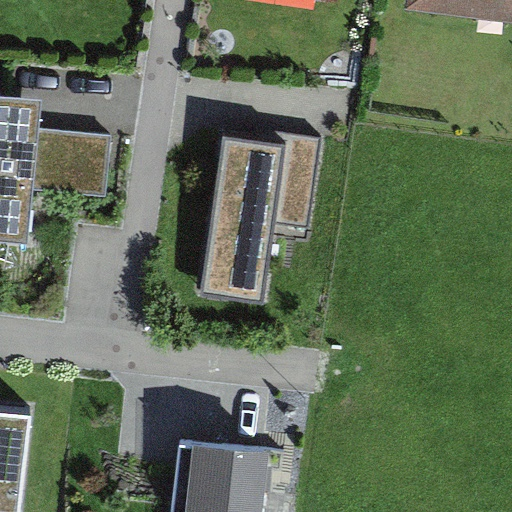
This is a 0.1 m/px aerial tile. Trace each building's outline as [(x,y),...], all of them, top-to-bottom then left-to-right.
[(511,0),(418,0),(418,4),(511,16),(511,0)] [(62,111),(0,103),(0,211),(48,218),(55,168),(60,130),(62,111)] [(345,112),(265,103),(262,127),(302,131),(295,196),(335,200),(345,112)] [(262,127),(218,121),(198,282),(282,293),(295,196),(302,131),(262,127)] [(108,175),(113,137),(60,130),(55,168),(108,175)] [(78,494),(86,413),(0,403),(0,508),(22,511),(28,460),(43,462),(40,490),(78,494)] [(267,511),(276,449),(198,439),(188,511),(267,511)] [(0,511),(75,511),(78,494),(40,490),(43,462),(28,460),(22,511),(0,508),(0,511)]
